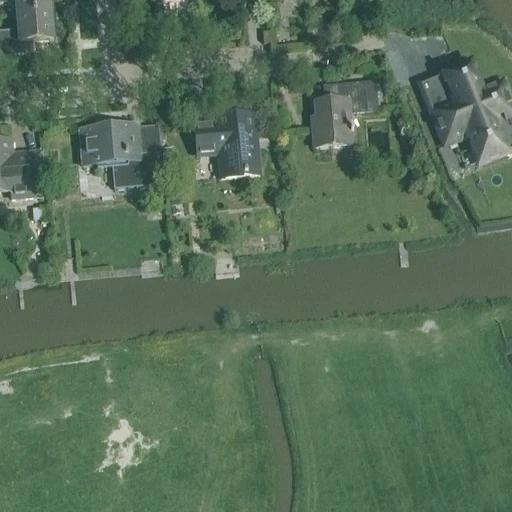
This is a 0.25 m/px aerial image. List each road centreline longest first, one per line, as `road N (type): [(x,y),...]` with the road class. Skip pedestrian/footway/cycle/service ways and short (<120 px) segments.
road 1 (residential): [(113,76),(327,62),(376,43)]
road 2 (residential): [(113,76),(115,93),(0,104)]
